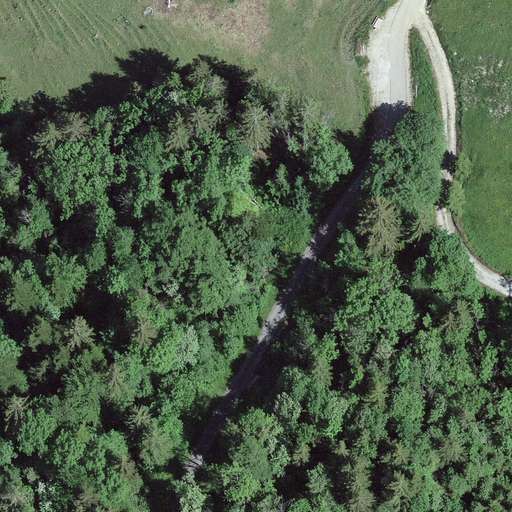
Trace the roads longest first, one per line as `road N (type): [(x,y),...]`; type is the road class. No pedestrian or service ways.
road 1 (unclassified): [(411,0),(398,29),(392,138),(313,250),(227,399),(177,511)]
road 2 (track): [(511,289),(480,274),(458,240),(446,86),(429,34),(408,5)]
